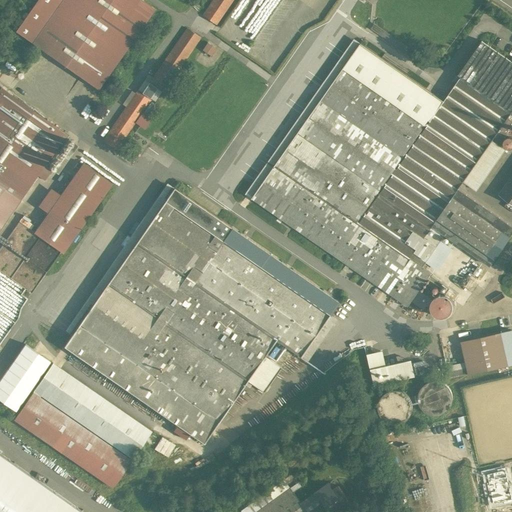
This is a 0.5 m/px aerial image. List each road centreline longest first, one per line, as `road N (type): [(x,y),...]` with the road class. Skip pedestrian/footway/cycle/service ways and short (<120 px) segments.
road 1 (unknown): [(383,319),(328,349),(225,429)]
road 2 (unknown): [(154,0),(285,92)]
road 3 (unknown): [(0,250),(87,136)]
